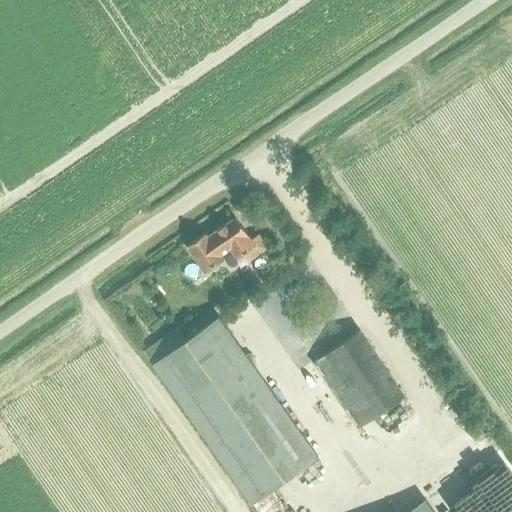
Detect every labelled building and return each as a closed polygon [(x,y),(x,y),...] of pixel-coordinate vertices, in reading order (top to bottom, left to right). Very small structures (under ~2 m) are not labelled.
[(235,217),(207,237),(204,234),(186,247),(204,273),(223,260),(220,256),(229,249),(236,258),(243,253),(248,261),(267,247),(258,233),(250,238),(235,217)] [(142,351),(251,503),(317,456),(218,316),(185,339),(176,327),(142,351)] [(312,362),(358,428),(405,396),(359,330),(312,362)] [(433,427),(447,456),(472,445),(459,415),(433,427)] [(459,511),(511,511),(511,471),(509,466),(492,477),(484,465),(455,484),(450,477),(441,483),(459,511)]
